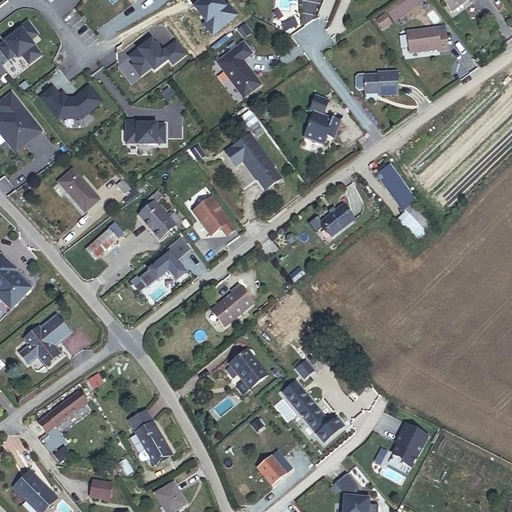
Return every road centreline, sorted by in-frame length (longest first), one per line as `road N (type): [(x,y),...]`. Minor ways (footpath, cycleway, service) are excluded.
road 1 (residential): [(511,55),(128,339)]
road 2 (residential): [(128,339),(199,448),(228,511)]
road 3 (residential): [(0,199),(128,339)]
road 4 (residential): [(128,339),(0,431)]
road 5 (residential): [(276,511),(383,411)]
